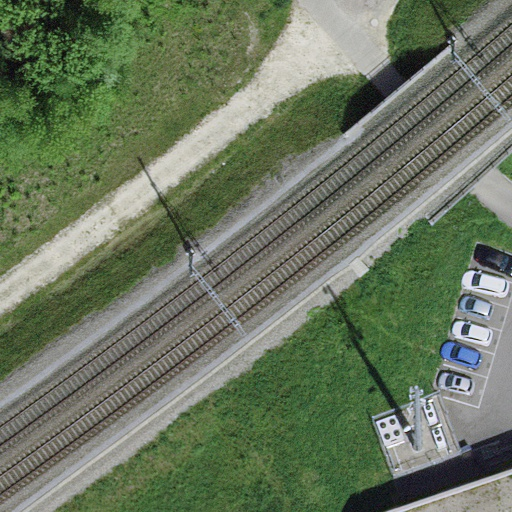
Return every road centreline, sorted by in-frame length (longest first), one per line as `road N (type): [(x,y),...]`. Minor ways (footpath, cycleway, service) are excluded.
road 1 (track): [(335,27),(162,172),(0,290)]
road 2 (residential): [(395,90),(481,175)]
